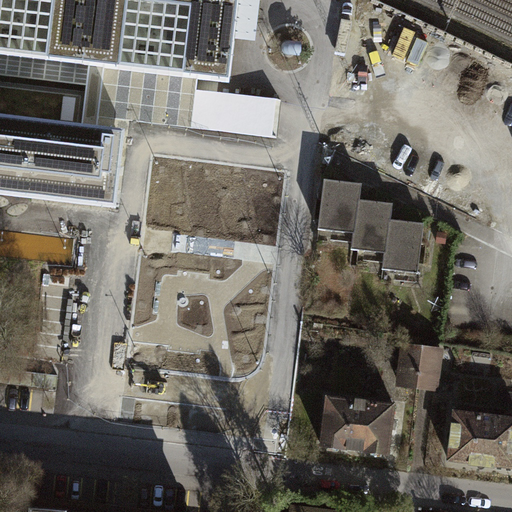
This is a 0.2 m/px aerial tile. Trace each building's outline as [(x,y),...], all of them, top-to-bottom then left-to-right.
[(0,0),(0,54),(86,65),(107,67),(231,82),(240,0),(0,0)] [(82,105),(79,126),(100,128),(102,107),(103,98),(107,67),(86,65),(83,95),(82,105)] [(511,120),(511,69),(503,66),(488,113),(511,120)] [(0,195),(79,204),(111,208),(116,209),(124,140),(125,131),(100,128),(79,126),(0,116),(0,195)] [(421,272),(427,217),(395,213),(396,196),(363,193),(365,177),(326,173),(321,222),(356,225),(353,249),(367,251),(365,267),(421,272)] [(403,346),(400,388),(439,391),(442,348),(403,346)] [(59,375),(0,368),(0,382),(57,389),(57,386),(59,375)] [(327,396),(321,446),(388,454),(394,404),(327,396)] [(511,417),(454,412),(449,459),(511,466),(511,417)]
